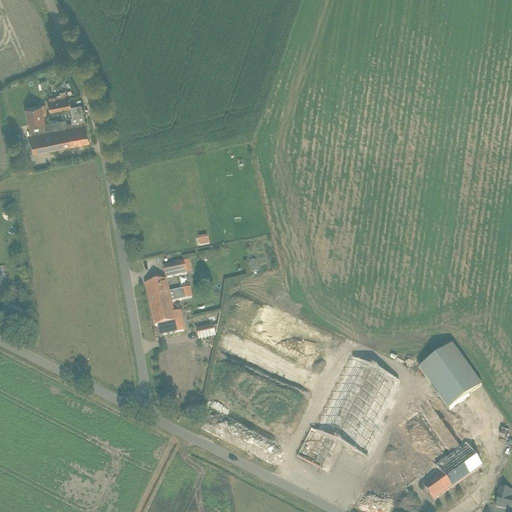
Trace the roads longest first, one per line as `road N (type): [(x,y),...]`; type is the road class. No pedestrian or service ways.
road 1 (unclassified): [(140,411),(146,397),(103,149),(50,0)]
road 2 (unclassified): [(332,511),(140,411)]
road 3 (unclassified): [(140,411),(0,340)]
